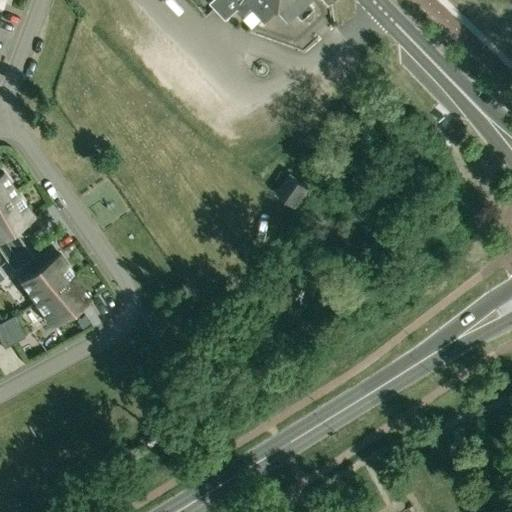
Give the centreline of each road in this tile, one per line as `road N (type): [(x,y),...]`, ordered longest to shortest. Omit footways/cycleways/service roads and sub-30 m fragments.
road 1 (residential): [(1,110),(130,301),(112,335),(0,395)]
road 2 (tertiary): [(177,511),(454,340)]
road 3 (primary): [(484,115),(371,0)]
